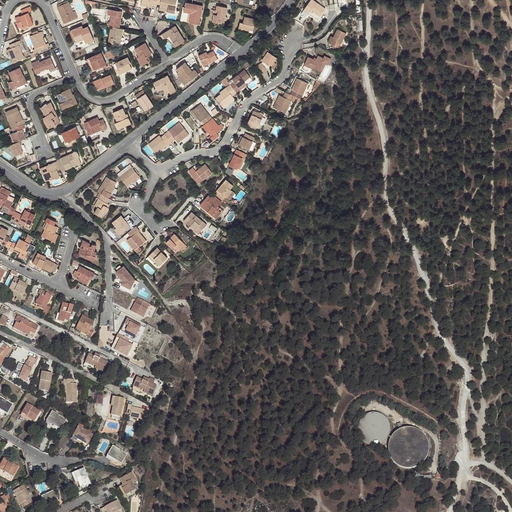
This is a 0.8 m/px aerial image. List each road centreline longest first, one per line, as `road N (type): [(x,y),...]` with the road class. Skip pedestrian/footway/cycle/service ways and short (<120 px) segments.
road 1 (unclassified): [(367,0),(367,81),(385,145),(386,200),(421,268),(438,328),(463,365),(462,463)]
road 2 (track): [(511,95),(497,106),(492,126),(485,463)]
road 3 (residential): [(164,177),(222,158),(250,110),(290,81),(299,53),(340,18)]
road 4 (residential): [(64,190),(107,238),(108,320)]
road 5 (residential): [(0,299),(127,363)]
road 6 (unclassified): [(239,55),(126,141)]
